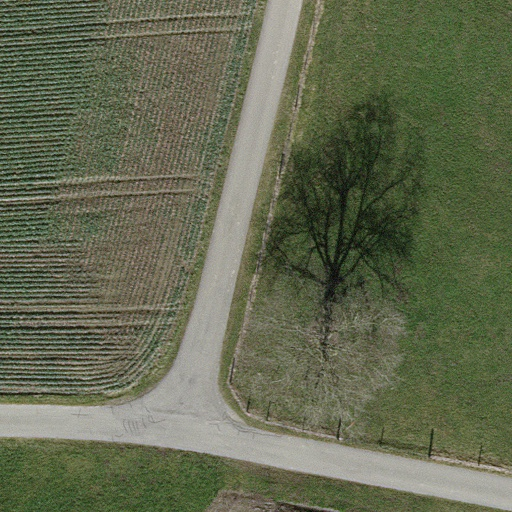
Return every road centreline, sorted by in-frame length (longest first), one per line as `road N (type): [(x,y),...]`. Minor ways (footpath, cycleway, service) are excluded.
road 1 (track): [(511,492),(180,424),(0,422)]
road 2 (track): [(180,424),(287,0)]
